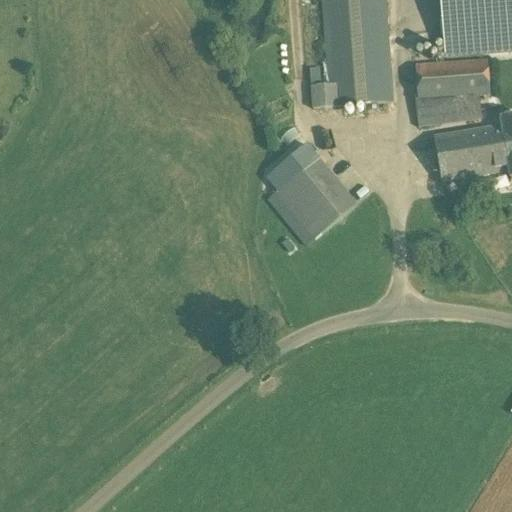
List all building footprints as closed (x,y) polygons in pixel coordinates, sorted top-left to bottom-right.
[(394,106),(385,0),(320,0),(327,87),(320,88),(319,70),(309,71),(312,112),(394,106)] [(511,0),(439,0),(445,61),(511,55),(511,0)] [(419,130),(481,122),(480,100),(491,99),(488,62),(416,68),(418,102),(416,102),(419,130)] [(438,162),(511,150),(511,120),(501,122),(502,129),(435,140),(438,162)] [(511,150),(438,162),(442,184),(510,173),(511,181),(511,180),(511,150)] [(307,230),(356,201),(326,151),(277,179),(307,230)] [(354,152),(336,165),(345,177),(363,164),(354,152)] [(449,213),(463,221),(469,210),(456,202),(449,213)]
